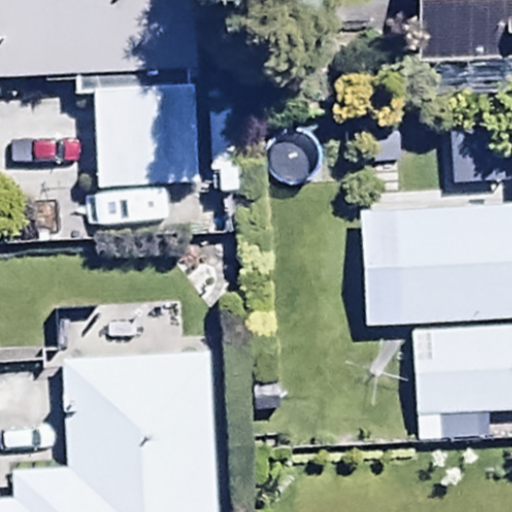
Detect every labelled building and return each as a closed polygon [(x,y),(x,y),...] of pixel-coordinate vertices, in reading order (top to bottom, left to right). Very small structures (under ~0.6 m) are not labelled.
[(0,0),(0,86),(75,84),(75,102),(88,101),(90,196),(200,193),(198,92),(185,93),(182,0),(0,0)] [(511,0),(406,0),(409,65),(511,61),(511,0)] [(453,216),(352,223),(360,338),(407,335),(415,455),(487,450),(485,418),(511,416),(511,215),(494,216),(491,179),(451,182),(453,216)] [(0,509),(0,511),(209,511),(204,365),(61,370),(64,473),(5,475),(6,509),(0,509)] [(511,511),(511,459),(467,463),(467,474),(450,475),(452,511),(511,511)]
